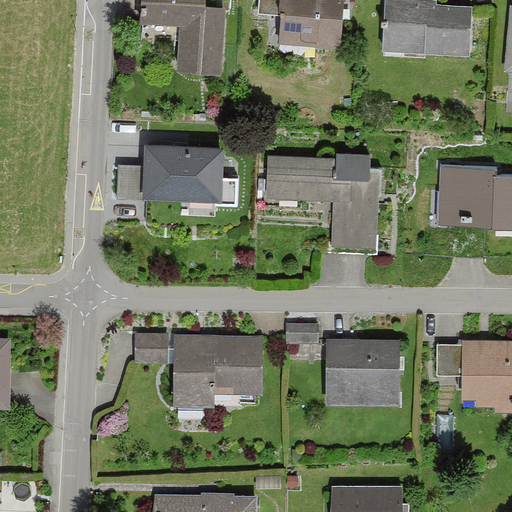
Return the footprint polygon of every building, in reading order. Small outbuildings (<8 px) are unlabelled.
[(205,0),(145,0),(146,35),(185,35),(186,70),(222,70),(222,22),(206,22),(205,0)] [(340,0),(285,0),(288,53),(343,50),(340,0)] [(466,0),(397,0),(389,0),(391,47),(468,43),(466,0)] [(144,143),(144,202),(116,202),(116,238),(223,238),(223,143),(144,143)] [(375,153),(269,156),(271,210),(333,209),(334,254),(378,253),(375,153)] [(511,171),(433,171),(433,243),(447,243),(447,265),(486,266),(486,236),(511,236),(511,171)] [(289,325),(288,337),(319,338),(320,326),(289,325)] [(260,341),(178,338),(175,409),(210,410),(211,389),(258,391),(260,341)] [(511,408),(511,343),(465,342),(465,350),(442,350),(441,384),(460,384),(460,407),(511,408)] [(397,343),(329,343),(328,403),(397,403),(397,343)] [(399,511),(399,489),(329,491),(329,511),(399,511)] [(254,511),(255,497),(156,496),(155,511),(254,511)]
